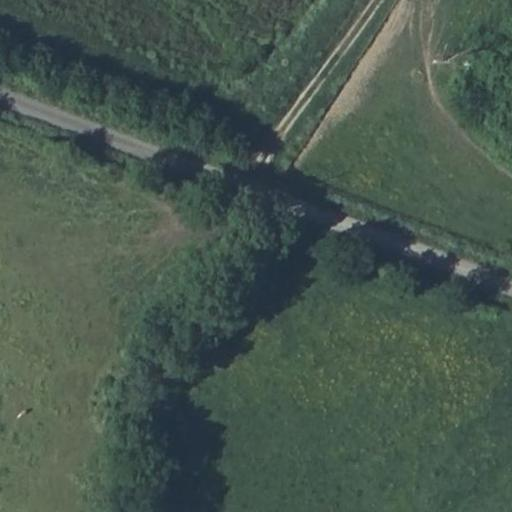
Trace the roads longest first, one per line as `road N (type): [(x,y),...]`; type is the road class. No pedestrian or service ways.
road 1 (unclassified): [(0,99),(511,285)]
road 2 (track): [(248,189),(377,0)]
